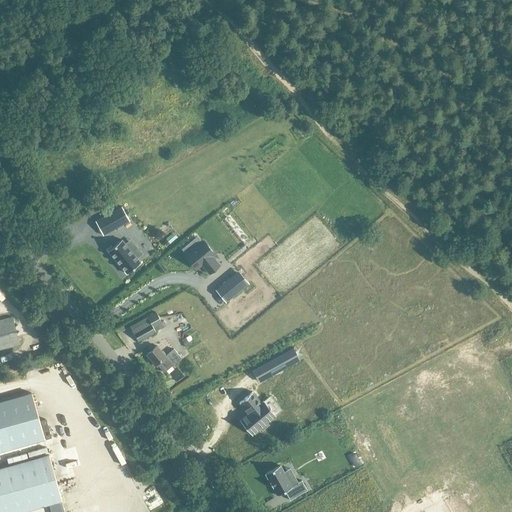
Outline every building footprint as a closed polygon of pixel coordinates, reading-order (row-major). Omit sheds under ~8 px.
[(103,235),(129,221),(121,207),(95,221),(103,235)] [(121,240),(108,251),(127,274),(140,263),(137,258),(142,254),(136,247),(131,251),(121,240)] [(209,274),(220,265),(212,256),(215,254),(204,241),(185,256),(196,269),(202,265),(209,274)] [(232,275),(215,290),(226,303),(249,283),(242,274),(242,275),(236,280),(232,276),(232,275)] [(122,323),(156,300),(149,290),(115,313),(122,323)] [(147,317),(155,331),(161,328),(159,326),(163,323),(156,312),(147,317)] [(12,316),(0,319),(0,349),(20,344),(12,316)] [(155,331),(147,317),(129,326),(139,343),(156,333),(155,331)] [(405,351),(387,362),(395,376),(420,362),(408,342),(402,345),(405,351)] [(157,346),(147,355),(156,365),(155,365),(157,367),(158,366),(164,372),(181,358),(174,349),(165,356),(157,346)] [(258,381),(296,360),(290,348),(271,359),(252,369),(257,378),(258,381)] [(0,448),(43,437),(30,389),(0,397),(0,448)] [(240,390),(228,399),(238,411),(235,415),(244,426),(266,408),(257,396),(250,402),(240,390)] [(46,423),(42,425),(45,439),(50,437),(46,423)] [(48,452),(0,465),(0,511),(14,511),(48,503),(61,499),(48,452)] [(292,485),(284,472),(280,465),(265,473),(277,495),(285,490),(290,499),(307,489),(302,480),(298,482),(292,485)] [(496,511),(503,511),(511,507),(511,506),(507,497),(509,495),(500,479),(476,492),(485,509),(492,505),(496,511)] [(51,511),(64,511),(61,501),(49,505),(51,511)]
